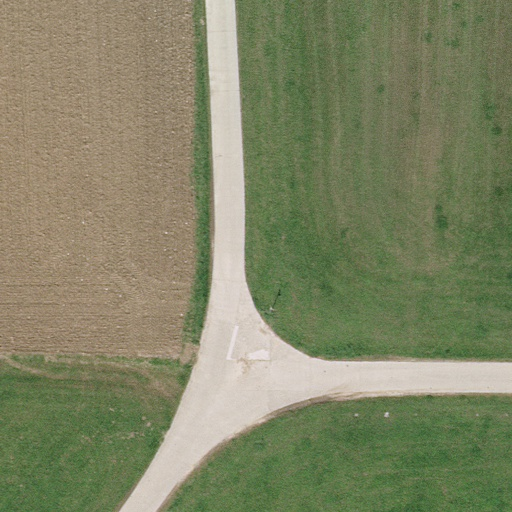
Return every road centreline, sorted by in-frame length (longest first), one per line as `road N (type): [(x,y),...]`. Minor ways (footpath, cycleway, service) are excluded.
road 1 (track): [(511,387),(300,386),(258,361),(226,306),(215,0)]
road 2 (residential): [(135,511),(258,361)]
